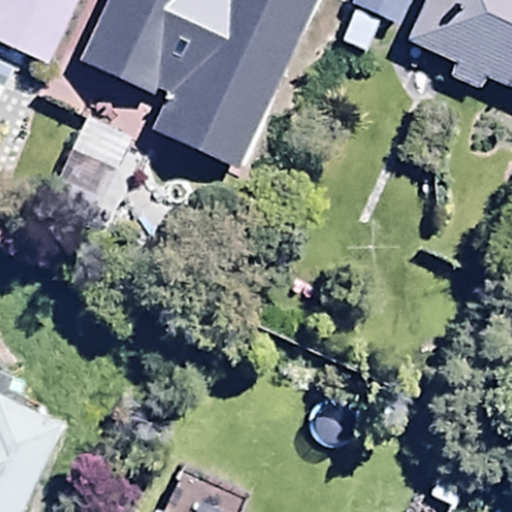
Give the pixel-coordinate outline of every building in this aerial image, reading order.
[(69,0),(0,0),(0,45),(38,64),(69,0)] [(320,0),(105,0),(78,59),(155,94),(160,82),(172,88),(152,132),(241,172),(320,0)] [(349,0),(346,7),(350,9),(335,42),(360,54),(375,23),(391,30),(404,0),(349,0)] [(511,0),(419,0),(401,40),(451,63),(444,78),(473,91),(479,78),(511,93),(511,0)] [(0,64),(0,92),(10,69),(0,64)] [(511,240),(486,298),(511,309),(511,240)] [(0,511),(14,511),(58,423),(0,394),(0,511)]
